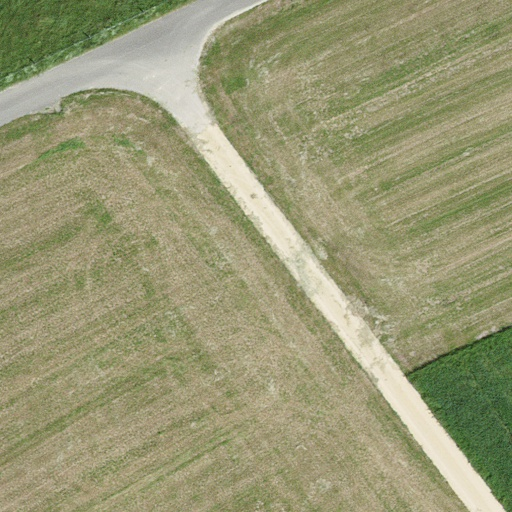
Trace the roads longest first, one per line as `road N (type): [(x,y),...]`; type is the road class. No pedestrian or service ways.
road 1 (track): [(486,511),(136,48)]
road 2 (unclassified): [(0,111),(239,0)]
